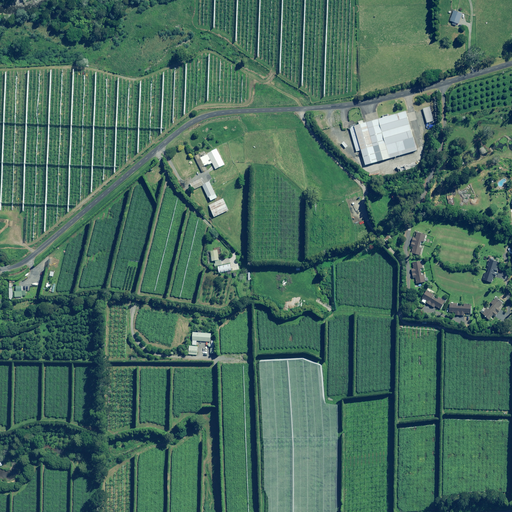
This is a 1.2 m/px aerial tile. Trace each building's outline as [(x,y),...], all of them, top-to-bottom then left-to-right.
[(462,13),(454,10),(450,21),(453,22),(452,24),(456,26),(457,23),(458,24),(462,13)] [(359,124),(351,126),(350,128),(356,151),(361,149),(366,164),(417,150),(406,111),(364,123),(363,120),(359,121),(359,124)] [(201,157),(199,153),(194,156),(202,172),(206,170),(204,166),(212,162),(207,154),(201,157)] [(211,200),(217,197),(209,181),(203,184),(203,185),(202,185),(208,197),(209,196),(211,200)] [(456,205),(453,193),(447,194),(449,206),(456,205)] [(228,210),(223,198),(209,205),(214,216),(228,210)] [(426,234),(417,232),(415,238),(413,237),(411,246),(413,247),(411,252),(420,255),(422,248),(420,247),(421,241),(424,241),(426,234)] [(218,254),(217,250),(214,250),(210,251),(212,261),(215,260),(215,263),(214,264),(215,266),(221,265),(220,259),(219,259),(218,254)] [(423,268),(421,260),(412,262),(414,268),(411,269),(413,278),(415,277),(416,283),(425,281),(424,274),(422,274),(421,268),(423,268)] [(231,270),(230,264),(218,266),(219,273),(231,270)] [(21,286),(15,286),(15,291),(14,291),(14,297),(21,296),(21,295),(25,295),(25,291),(21,291),(21,286)] [(434,294),(427,290),(422,298),(427,301),(426,302),(434,307),(435,306),(440,309),(445,301),(438,297),(437,299),(433,296),(434,294)] [(503,303),(496,297),(491,303),(493,304),(489,309),(487,308),(482,314),(485,316),(489,319),(493,315),(495,316),(501,309),(499,308),(503,303)] [(457,303),(450,303),(449,312),(456,312),(455,314),(465,315),(465,313),(471,313),(471,304),(464,304),(464,306),(457,305),(457,303)] [(211,333),(193,332),(193,340),(211,342),(211,333)] [(198,346),(189,346),(189,354),(197,355),(198,346)]
